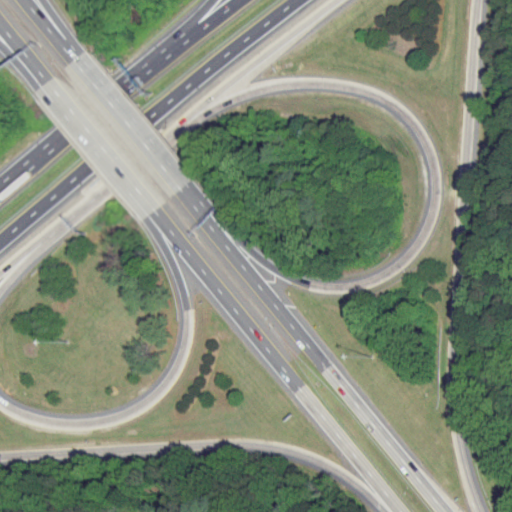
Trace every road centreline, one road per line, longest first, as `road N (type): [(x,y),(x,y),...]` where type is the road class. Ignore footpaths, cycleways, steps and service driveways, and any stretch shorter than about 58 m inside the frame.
road 1 (motorway): [(479,511),(457,445),(450,382),(474,0)]
road 2 (motorway): [(176,128),(235,96),(296,82),(363,89),(413,123),(435,185),(422,236),(404,260),(365,283),(309,285)]
road 3 (motorway): [(186,310),(178,362),(131,411),(74,424),(13,410),(0,401),(9,277),(38,244)]
road 4 (motorway): [(0,455),(271,446),(331,467),(385,511)]
road 5 (motorway): [(0,241),(294,0)]
road 6 (primary): [(146,204),(298,388)]
road 7 (primary): [(325,367),(185,192)]
road 8 (motorway): [(176,128),(331,0)]
road 9 (motorway): [(154,63),(2,190)]
road 10 (primary): [(443,511),(325,367)]
road 11 (motorway): [(38,244),(176,128)]
road 12 (primary): [(298,388),(400,511)]
road 13 (motorway): [(309,285),(268,265),(202,198),(185,192)]
road 14 (primary): [(49,86),(146,204)]
road 15 (primary): [(175,181),(79,63)]
